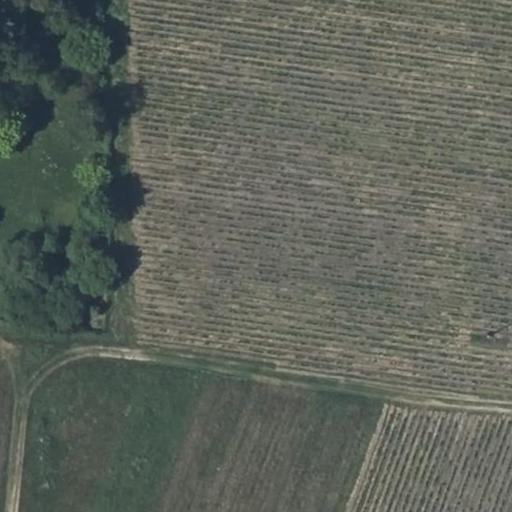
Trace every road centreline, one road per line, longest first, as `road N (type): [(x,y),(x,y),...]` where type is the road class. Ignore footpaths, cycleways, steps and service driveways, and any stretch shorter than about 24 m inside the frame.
road 1 (track): [(511,404),(0,339)]
road 2 (track): [(33,343),(9,511)]
